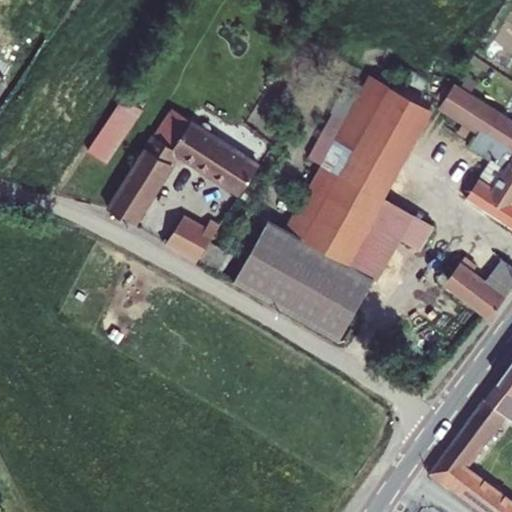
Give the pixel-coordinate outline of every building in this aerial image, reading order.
[(379,76),(287,224),(380,278),(417,213),(383,193),(433,107),(379,76)] [(511,123),(499,116),(502,112),(457,82),(441,105),(481,132),(471,146),(493,159),(481,175),(468,195),(511,224),(511,123)] [(112,161),(142,105),(119,93),(89,149),(112,161)] [(190,120),(188,119),(170,108),(148,146),(167,158),(190,120)] [(243,192),(262,164),(190,120),(167,158),(148,146),(109,206),(136,222),(139,218),(142,212),(174,162),(182,151),(243,192)] [(168,241),(197,259),(217,229),(208,224),(188,211),(168,241)] [(208,224),(217,229),(223,220),(215,215),(208,224)] [(198,260),(257,292),(268,271),(212,240),(198,260)] [(495,310),(511,285),(511,244),(511,243),(491,269),(481,262),(470,276),(465,272),(460,279),(465,283),(463,285),(495,310)] [(470,276),(481,262),(463,248),(445,272),(463,285),(465,283),(460,279),(465,272),(470,276)] [(511,349),(494,374),(511,387),(511,384),(511,349)] [(482,391),(510,413),(511,410),(511,387),(494,374),(482,391)] [(459,421),(477,435),(494,412),(505,420),(510,413),(482,391),(478,397),(477,397),(459,421)] [(449,434),(468,448),(477,435),(459,421),(449,434)] [(493,511),(511,511),(511,495),(464,460),(469,455),(465,452),(468,448),(449,434),(426,465),(431,469),(445,480),(448,477),(493,511)]
